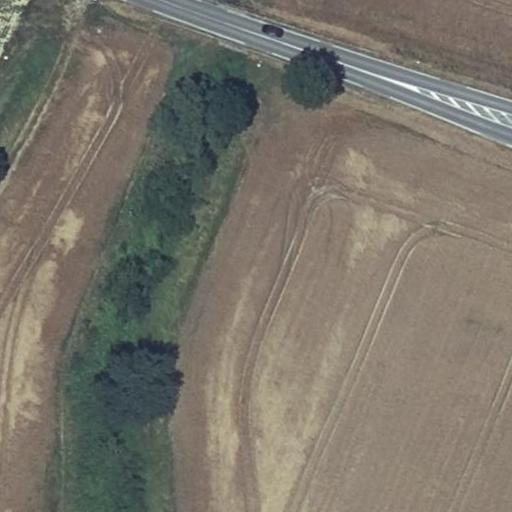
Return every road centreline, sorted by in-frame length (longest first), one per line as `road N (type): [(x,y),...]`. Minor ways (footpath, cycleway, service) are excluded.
road 1 (tertiary): [(162,0),(346,64)]
road 2 (tertiary): [(346,64),(511,137)]
road 3 (tertiary): [(511,108),(346,64)]
